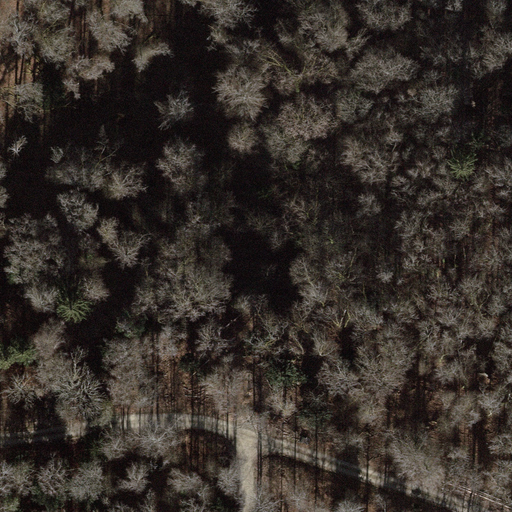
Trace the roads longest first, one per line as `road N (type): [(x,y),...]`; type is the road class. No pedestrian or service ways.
road 1 (track): [(240,433),(483,511)]
road 2 (track): [(0,436),(146,416),(240,433)]
